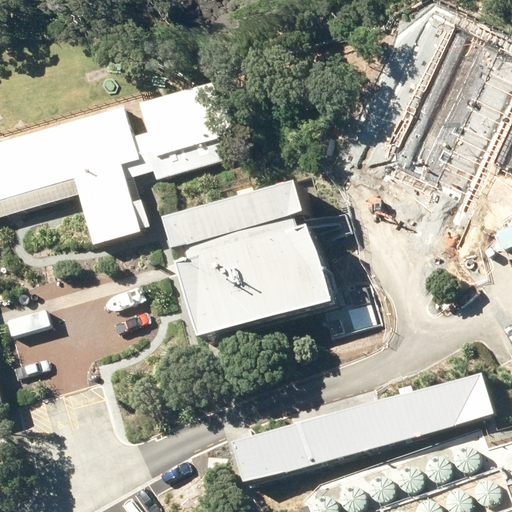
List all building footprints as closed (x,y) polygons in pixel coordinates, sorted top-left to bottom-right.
[(454,125),(461,112),(429,97),(455,43),(417,25),(348,165),(368,174),(388,183),(423,110),(454,125)] [(486,92),(489,97),(494,99),(499,101),(504,100),(509,98),(511,95),(511,74),(508,71),(503,69),(498,69),(493,70),(489,73),(486,77),(484,82),(484,87),(486,92)] [(453,85),(456,86),(458,86),(461,85),(463,84),(465,81),(465,79),(465,76),(464,74),(462,72),(459,71),(457,70),(454,71),(452,72),(450,74),(450,76),(449,79),(450,81),(451,83),(453,85)] [(0,139),(0,213),(88,190),(101,239),(152,225),(138,174),(157,169),(159,177),(224,160),(217,135),(229,131),(216,84),(149,102),(157,129),(136,135),(128,105),(0,139)] [(444,102),(447,103),(450,104),(452,103),(455,101),(456,99),(457,96),(457,93),(455,91),(453,89),(451,88),(448,88),(445,88),(443,90),(442,92),(441,94),(441,96),(441,98),(442,100),(444,102)] [(471,127),(475,131),(479,134),(484,135),(490,135),(494,133),(498,129),(501,124),(501,119),(500,114),(498,109),(494,106),(489,104),(483,104),(478,105),(474,108),(471,112),(469,117),(470,122),(471,127)] [(431,135),(433,136),(436,136),(439,136),(441,134),(443,132),(443,129),(443,126),(442,124),(440,122),(437,121),(434,121),(432,121),(430,123),(428,124),(427,127),(427,129),(428,131),(429,133),(431,135)] [(457,160),(461,164),(465,167),(470,168),(476,167),(481,165),(484,161),(487,157),(487,151),(486,146),(484,142),(480,138),(475,136),(469,136),(464,137),(460,140),(457,145),(455,150),(456,155),(457,160)] [(310,171),(181,204),(213,325),(342,292),(336,271),(310,171)] [(439,195),(443,199),(447,202),(452,203),(458,203),(462,201),(466,197),(469,192),(469,187),(468,182),(466,177),(462,174),(457,172),(451,172),(446,173),(442,176),(439,180),(437,185),(438,190),(439,195)] [(419,198),(405,229),(455,251),(469,219),(419,198)] [(489,368),(240,433),(251,477),(490,415),(500,412),(489,368)] [(380,479),(383,481),(387,481),(391,481),(395,479),(398,475),(399,472),(399,468),(398,464),(396,460),(393,458),(389,457),(385,457),(381,458),(378,461),(376,464),(375,468),(375,472),(377,476),(380,479)] [(345,501),(349,503),(353,504),(357,503),(361,501),(363,498),(365,494),(365,490),(364,486),(362,483),(358,481),(355,479),(351,479),(347,481),(344,483),(341,487),(341,491),(341,495),(343,498),(345,501)] [(399,511),(418,511),(419,511),(421,507),(421,503),(420,499),(418,496),(414,493),(410,492),(406,492),(403,494),(399,496),(397,500),(396,504),(397,508),(398,511),(399,511)]
